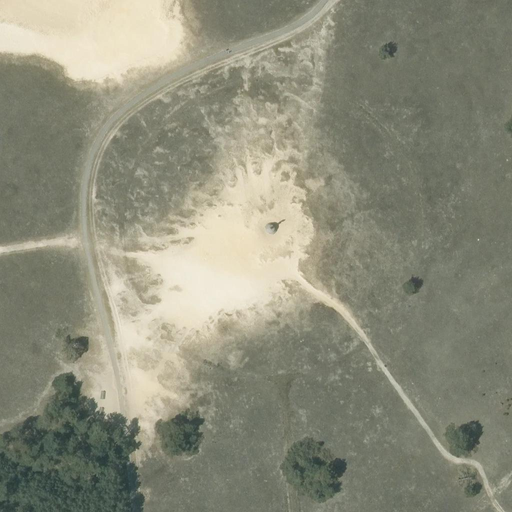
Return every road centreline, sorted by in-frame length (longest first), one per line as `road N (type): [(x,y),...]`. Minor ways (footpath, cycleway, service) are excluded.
road 1 (track): [(502,511),(476,473),(435,442),(333,303),(291,274)]
road 2 (track): [(0,249),(84,239),(125,255),(291,274)]
